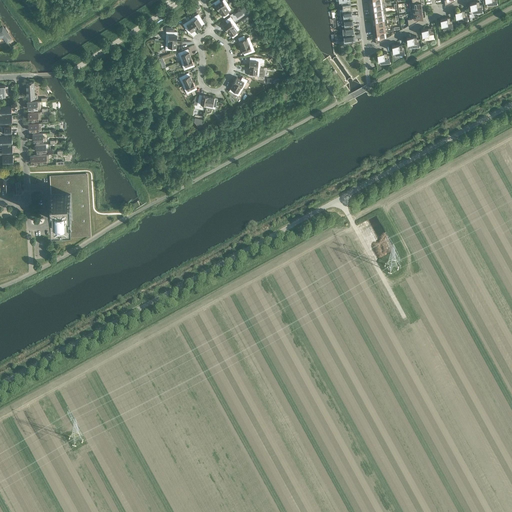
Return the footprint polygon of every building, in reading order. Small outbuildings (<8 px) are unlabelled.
[(228,4),(225,0),(222,0),(220,1),(219,0),(216,0),(214,2),(219,10),(228,4)] [(351,8),(350,0),(348,0),(341,1),(342,4),(339,4),(340,9),(342,9),(351,8)] [(470,3),(470,8),(470,9),(472,9),(473,9),(473,13),(483,12),(482,4),(480,5),(479,1),(470,3)] [(219,10),(224,18),(229,14),(227,12),(231,9),(228,4),(219,10)] [(352,16),(351,8),(342,9),(343,12),(340,12),(341,17),(343,17),(352,16)] [(455,11),(455,16),(456,16),(456,17),(457,17),(458,17),(458,21),(468,20),(467,12),(465,13),(465,9),(455,11)] [(423,18),(422,12),(411,13),(412,19),(407,19),(408,26),(418,21),(418,18),(423,18)] [(204,23),(198,14),(190,19),(191,19),(196,28),(204,23)] [(236,24),(230,16),(225,20),(227,23),(223,26),(227,31),(227,30),(236,24)] [(353,24),(352,16),(343,17),(344,20),(341,20),(342,25),(344,25),(353,24)] [(440,19),(441,24),(441,25),(443,25),(444,30),(453,28),(452,20),(450,21),(450,17),(440,19)] [(191,19),(183,24),(189,33),(196,28),(191,19)] [(227,30),(227,31),(233,38),(238,34),(236,32),(240,29),(236,24),(227,30)] [(354,32),(353,24),(344,25),(344,28),(342,28),(343,33),(345,33),(354,32)] [(3,26),(0,27),(0,42),(1,42),(2,42),(3,42),(3,41),(4,41),(5,41),(6,40),(7,40),(11,38),(7,32),(8,31),(6,28),(5,28),(3,26)] [(421,29),(422,34),(422,36),(424,35),(425,40),(434,39),(433,31),(431,31),(431,28),(421,29)] [(177,32),(166,31),(166,41),(166,40),(177,41),(177,32)] [(386,31),(376,32),(376,33),(377,33),(377,37),(375,37),(376,44),(386,38),(386,31)] [(355,40),(354,32),(345,33),(345,36),(343,36),(344,41),(355,40)] [(245,38),(244,36),(238,38),(241,46),(251,43),(251,42),(249,37),(245,38)] [(407,37),(407,42),(407,44),(409,43),(409,44),(410,43),(410,48),(420,47),(419,39),(417,39),(416,36),(407,37)] [(166,40),(166,41),(165,50),(176,50),(177,41),(166,40)] [(251,42),(251,43),(241,46),(244,55),(255,51),(251,42)] [(392,45),(392,50),(393,50),(393,52),(394,51),(394,52),(395,51),(395,56),(405,55),(404,47),(402,47),(402,44),(392,45)] [(191,57),(188,49),(178,52),(181,61),(191,57)] [(377,53),(378,58),(378,60),(380,59),(380,60),(380,59),(381,64),(390,63),(389,55),(387,55),(387,52),(377,53)] [(191,57),(181,61),(184,70),(195,66),(191,57)] [(250,57),(249,66),(260,67),(261,62),(264,62),(264,58),(250,57)] [(249,66),(248,75),(255,76),(255,73),(259,73),(260,67),(249,66)] [(193,81),(188,72),(179,77),(183,85),(183,86),(193,81)] [(248,80),(242,77),(241,80),(237,77),(233,83),(234,83),(243,88),(248,80)] [(193,80),(193,81),(183,86),(183,85),(183,86),(187,94),(197,89),(193,80)] [(35,94),(34,81),(29,82),(29,83),(29,82),(26,82),(26,83),(27,97),(27,98),(30,97),(30,98),(37,97),(37,94),(35,94)] [(234,83),(229,91),(238,96),(243,88),(234,83)] [(2,95),(8,95),(8,86),(5,87),(5,85),(0,85),(0,97),(2,97),(2,95)] [(208,96),(199,94),(197,105),(206,107),(208,96)] [(206,107),(215,109),(217,98),(208,96),(206,107)] [(40,109),(40,101),(27,102),(27,103),(26,103),(26,106),(28,106),(28,107),(28,106),(28,110),(29,110),(29,109),(40,109)] [(0,115),(2,116),(2,113),(12,112),(11,106),(0,106),(0,110),(0,113),(0,112),(0,115)] [(41,119),(41,112),(28,113),(28,117),(29,117),(29,121),(30,121),(30,120),(41,119)] [(42,130),(41,123),(29,123),(29,124),(27,124),(28,127),(29,127),(29,128),(30,131),(31,131),(42,130)] [(45,133),(43,133),(33,134),(33,138),(34,138),(34,142),(35,142),(35,141),(46,141),(46,137),(43,138),(43,133),(45,133)] [(48,144),(46,144),(36,144),(36,145),(35,145),(35,148),(36,148),(36,149),(37,149),(37,153),(38,152),(49,151),(49,148),(46,148),(46,144),(48,144)] [(49,162),(49,154),(30,156),(29,157),(29,159),(31,159),(31,160),(32,160),(32,161),(31,161),(31,164),(32,164),(32,163),(49,162)] [(90,235),(87,175),(50,177),(50,187),(50,188),(51,192),(51,194),(52,207),(52,213),(52,219),(52,220),(53,226),(53,237),(90,235)] [(11,189),(10,177),(3,178),(3,189),(11,189)]
